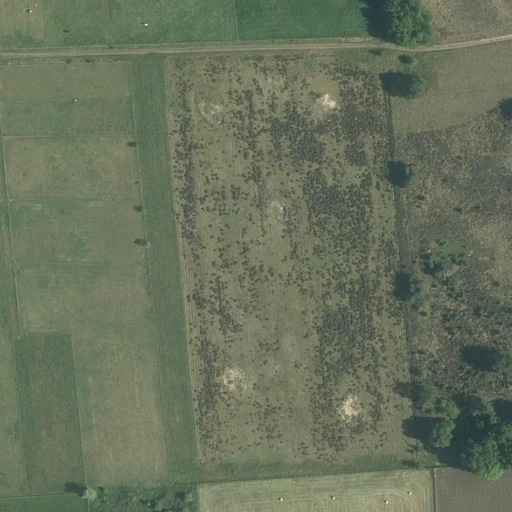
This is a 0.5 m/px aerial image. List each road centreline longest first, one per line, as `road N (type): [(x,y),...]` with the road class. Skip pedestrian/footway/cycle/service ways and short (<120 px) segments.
road 1 (track): [(0,56),(388,45)]
road 2 (track): [(388,45),(511,36)]
